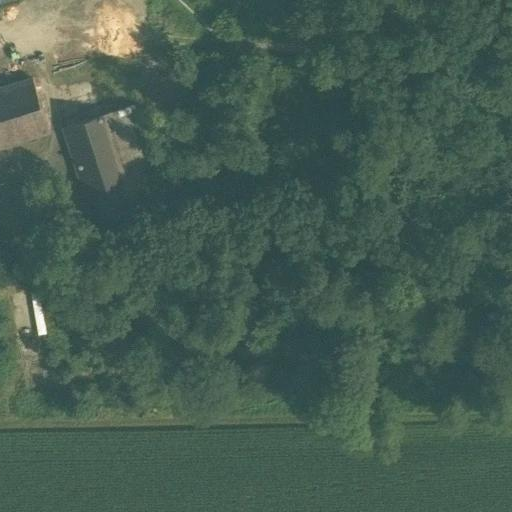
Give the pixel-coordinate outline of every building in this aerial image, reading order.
[(167,58),(158,58),(146,63),(140,69),(136,78),(136,91),(139,100),(144,106),(152,112),(160,114),(170,113),(177,110),(187,101),(191,92),(191,83),(188,72),(182,65),(174,60),(167,58)] [(31,74),(0,84),(0,149),(50,133),(31,74)] [(133,105),(107,114),(137,209),(164,200),(133,105)] [(107,114),(65,127),(95,222),(137,209),(107,114)] [(13,241),(2,245),(12,275),(23,271),(13,241)]
